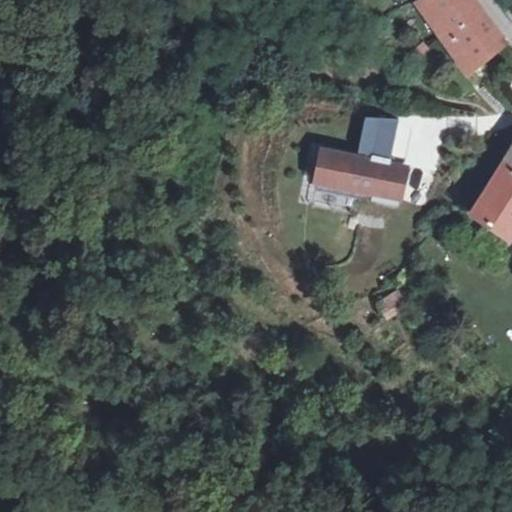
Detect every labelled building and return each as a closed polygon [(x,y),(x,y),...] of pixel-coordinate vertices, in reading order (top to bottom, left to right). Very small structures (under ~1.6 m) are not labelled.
[(470,0),(426,0),(423,3),(445,37),(473,69),(503,44),(470,0)] [(476,117),(448,117),(448,132),(476,132),(476,117)] [(372,161),(324,152),(317,185),(373,197),(372,201),(399,206),(409,179),(388,172),(390,160),(372,156),(372,161)] [(511,234),(511,152),(472,215),(508,240),(511,234)] [(382,317),(406,308),(399,289),(374,298),(382,317)]
